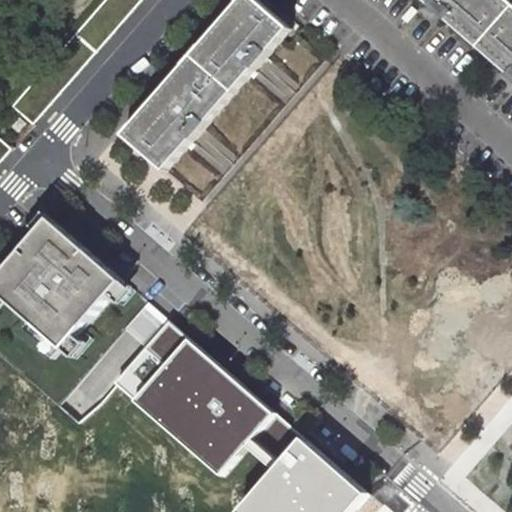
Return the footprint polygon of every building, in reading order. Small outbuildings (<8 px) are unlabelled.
[(105,0),(13,104),(19,109),(24,114),(32,121),(35,123),(142,0),(105,0)] [(285,46),(296,34),(256,0),(252,0),(133,138),(175,174),(175,173),(191,154),(192,153),(211,132),(213,130),(252,84),(254,82),(273,60),(275,58),(285,46)] [(426,0),(511,74),(511,0),(426,0)] [(21,118),(12,127),(19,133),(27,123),(21,118)] [(0,138),(0,163),(13,149),(0,138)] [(126,283),(54,220),(0,281),(0,292),(67,351),(126,283)] [(357,511),(372,495),(149,301),(128,325),(151,345),(115,386),(220,477),(247,446),(275,470),(238,511),(357,511)]
